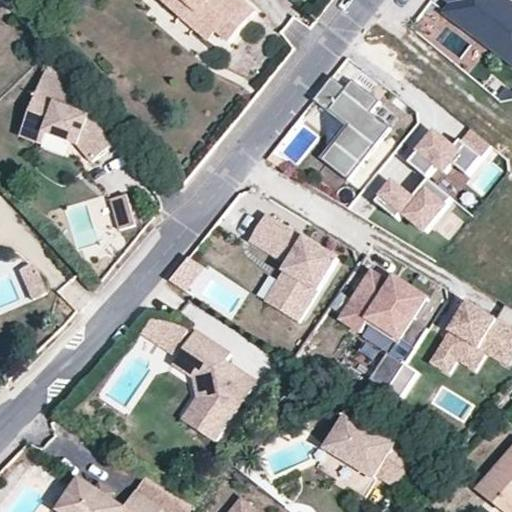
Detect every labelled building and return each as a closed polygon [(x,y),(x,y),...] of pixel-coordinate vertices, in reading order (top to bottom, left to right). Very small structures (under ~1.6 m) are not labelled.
[(219,28),(186,0),(165,0),(211,39),(219,28)] [(186,0),(219,28),(239,45),(262,18),(241,0),(186,0)] [(459,0),(457,4),(496,34),(489,44),(511,61),(511,0),(459,0)] [(496,34),(457,4),(449,14),(489,44),(496,34)] [(45,71),(24,130),(47,139),(51,131),(81,140),(95,157),(115,140),(92,114),(67,106),(70,100),(76,83),(45,71)] [(337,73),(318,97),(333,109),(334,107),(353,122),(326,157),(353,178),(395,125),(376,109),(385,98),(358,76),(351,85),(337,73)] [(475,172),(496,144),(475,126),(459,146),(444,133),(437,143),(432,139),(414,161),(433,175),(443,163),(451,169),(459,160),(475,172)] [(275,154),(272,160),(282,166),(285,160),(275,154)] [(433,228),(458,195),(434,176),(419,196),(399,181),(383,201),(404,217),(409,210),(433,228)] [(112,199),(121,230),(138,225),(128,194),(112,199)] [(309,306),(342,256),(271,211),(255,237),(293,261),(289,268),(300,275),(288,293),(309,306)] [(192,253),(172,277),(188,288),(207,265),(192,253)] [(31,270),(40,286),(53,280),(45,263),(31,270)] [(435,295),(408,278),(404,284),(397,280),(378,267),(347,316),(367,328),(375,316),(408,337),(422,316),(435,295)] [(301,319),(309,306),(288,293),(300,275),(289,268),(269,298),(301,319)] [(404,284),(408,278),(401,273),(397,280),(404,284)] [(74,279),(59,290),(74,309),(89,299),(74,279)] [(511,344),(511,303),(502,318),(480,304),(474,315),(467,311),(437,360),(454,371),(463,357),(481,368),(492,351),(500,337),(511,344)] [(422,316),(408,337),(422,346),(435,325),(422,316)] [(172,352),(186,332),(165,317),(159,318),(145,334),(172,352)] [(255,375),(238,363),(232,372),(225,367),(230,358),(227,355),(230,351),(196,326),(173,359),(192,371),(198,393),(190,403),(207,415),(199,424),(213,435),(255,375)] [(511,363),(511,344),(500,337),(492,351),(511,363)] [(396,349),(389,359),(407,371),(414,360),(396,349)] [(232,372),(238,363),(230,358),(225,367),(232,372)] [(378,376),(408,396),(426,369),(414,360),(407,371),(389,359),(378,376)] [(311,386),(300,380),(295,388),(306,395),(311,386)] [(183,412),(199,424),(207,415),(190,403),(183,412)] [(401,484),(420,453),(350,413),(330,444),(380,475),(382,471),(386,465),(392,468),(388,475),(401,484)] [(511,448),(483,486),(511,509),(511,448)] [(63,509),(67,511),(161,511),(166,506),(139,488),(129,503),(85,475),(63,509)] [(266,511),(245,494),(230,511),(266,511)]
